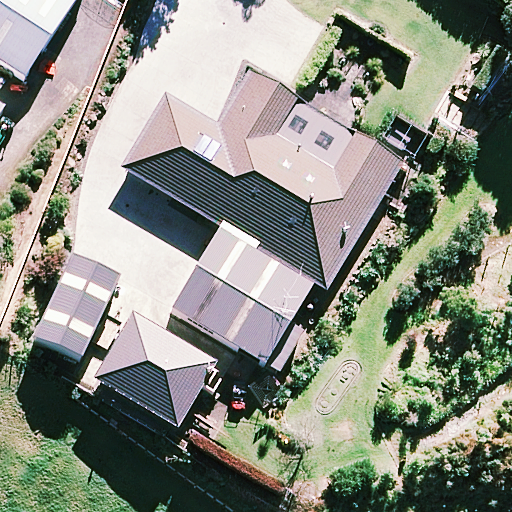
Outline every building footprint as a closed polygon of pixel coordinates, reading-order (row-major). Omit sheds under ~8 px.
[(0,70),(26,86),(79,0),(0,0),(0,124),(3,119),(0,117),(0,70)] [(316,289),(327,296),(427,128),(401,112),(375,154),(349,139),(368,108),(318,78),(299,109),(249,79),(216,133),(168,105),(125,176),(221,233),(316,289)] [(171,317),(277,381),(304,335),(293,328),(316,289),(221,233),(171,317)] [(124,289),(76,264),(35,343),(84,368),(124,289)] [(216,368),(132,319),(89,394),(172,443),(216,368)]
